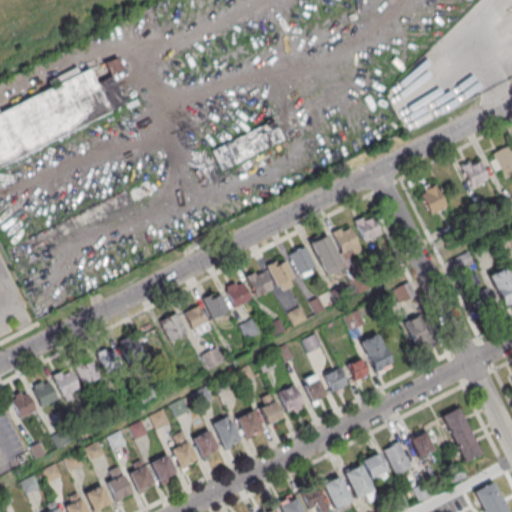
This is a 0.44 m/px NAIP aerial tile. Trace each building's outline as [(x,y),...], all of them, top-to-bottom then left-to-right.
[(0,163),(125,107),(111,76),(95,83),(89,71),(0,111),(0,163)] [(218,169),(281,144),(273,123),(210,149),(218,169)] [(503,180),(511,175),(511,155),(507,146),(490,155),(503,180)] [(467,188),(486,183),(479,159),(460,165),(467,188)] [(133,202),(155,192),(150,180),(128,190),(133,202)] [(418,192),(429,216),(446,209),(435,185),(418,192)] [(353,224),(363,243),(379,235),(369,216),(353,224)] [(332,235),(343,259),(359,252),(349,227),(332,235)] [(339,264),(328,236),(287,254),(297,278),(319,269),(320,272),(339,264)] [(266,269),(278,292),(295,283),(284,260),(266,269)] [(499,307),(511,302),(511,266),(487,276),(499,307)] [(252,301),(251,299),(272,291),(264,272),(224,289),(232,309),(252,301)] [(479,306),(489,308),(492,298),(482,295),(479,306)] [(206,316),(224,316),(224,299),(206,299),(206,316)] [(209,329),(198,306),(183,313),(194,336),(209,329)] [(348,331),(363,325),(358,311),(343,316),(348,331)] [(157,322),(168,343),(185,334),(174,313),(157,322)] [(431,340),(422,315),(400,323),(409,348),(431,340)] [(391,365),(375,334),(358,342),(374,373),(391,365)] [(142,355),(133,335),(117,343),(126,363),(142,355)] [(307,353),(319,347),(314,335),(301,341),(307,353)] [(109,374),(121,363),(108,349),(96,360),(109,374)] [(222,364),(216,349),(200,356),(206,370),(222,364)] [(344,366),(353,381),(367,374),(358,358),(344,366)] [(8,395),(17,417),(80,392),(77,385),(97,377),(91,362),(8,395)] [(322,374),(330,393),(346,386),(338,367),(322,374)] [(325,395),(314,374),(300,382),(310,403),(325,395)] [(287,415),(303,407),(292,385),(276,393),(287,415)] [(269,427),(282,417),(268,398),(254,408),(269,427)] [(175,417),(186,412),(181,400),(170,404),(175,417)] [(480,454),(458,407),(440,416),(462,462),(480,454)] [(152,430),(168,424),(163,410),(147,416),(152,430)] [(251,411),(234,420),(244,439),(261,430),(251,411)] [(211,424),(221,450),(238,444),(228,417),(211,424)] [(433,451),(423,430),(407,439),(417,459),(433,451)] [(166,439),(180,468),(196,461),(182,432),(166,439)] [(217,450),(208,432),(191,439),(200,458),(217,450)] [(382,449),(394,475),(410,468),(398,442),(382,449)] [(101,454),(97,443),(84,449),(89,460),(101,454)] [(82,465),(76,453),(62,459),(68,472),(82,465)] [(362,467),(344,471),(351,500),(371,495),(367,479),(387,474),(382,453),(360,458),(362,467)] [(150,461),(157,482),(174,475),(167,455),(150,461)] [(124,468),(137,492),(153,484),(141,460),(124,468)] [(466,477),(460,464),(445,471),(450,484),(466,477)] [(127,497),(122,468),(106,471),(110,500),(127,497)] [(45,470),(46,479),(55,478),(54,469),(45,470)] [(350,503),(338,476),(320,484),(332,511),(350,503)] [(19,482),(25,494),(37,489),(32,477),(19,482)] [(507,511),(494,481),(474,490),(482,511),(507,511)] [(83,495),(91,511),(96,511),(110,505),(100,486),(83,495)] [(301,494),(310,511),(328,511),(315,486),(301,494)] [(61,502),(64,511),(85,511),(78,495),(61,502)] [(302,511),(295,498),(277,506),(279,511),(302,511)] [(57,511),(52,502),(37,511),(57,511)]
